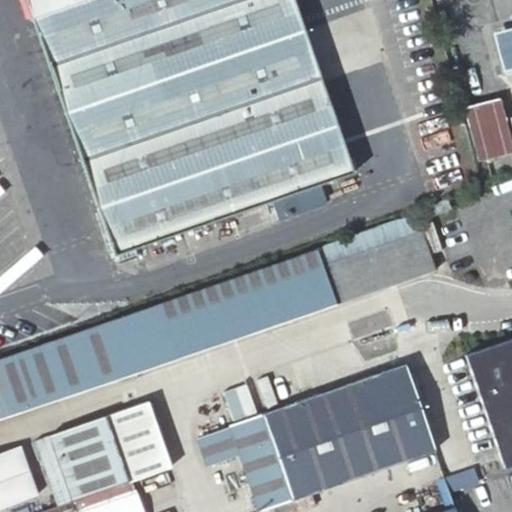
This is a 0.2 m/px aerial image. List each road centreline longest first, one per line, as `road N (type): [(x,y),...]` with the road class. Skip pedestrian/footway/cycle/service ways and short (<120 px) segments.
road 1 (unknown): [(323,511),(474,458),(425,295)]
road 2 (unknown): [(167,376),(214,511)]
road 3 (unknown): [(510,308),(482,230),(492,199),(511,185)]
